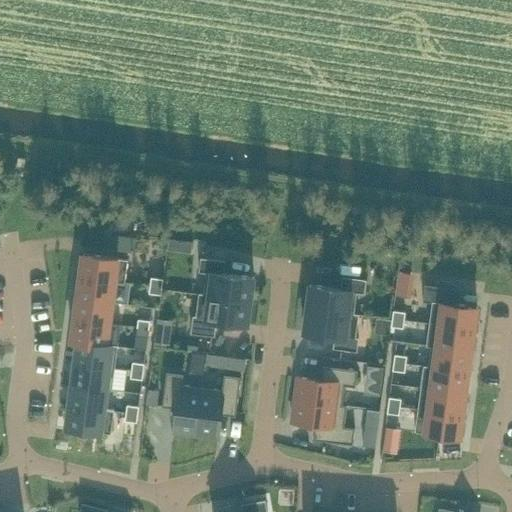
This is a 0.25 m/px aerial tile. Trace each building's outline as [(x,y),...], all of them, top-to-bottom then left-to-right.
[(125,281),(128,258),(83,252),(80,275),(125,281)] [(251,300),(255,276),(223,272),(225,260),(201,256),(199,270),(207,271),(204,292),(199,292),(199,293),(251,300)] [(125,281),(80,275),(78,296),(113,301),(116,280),(125,282),(125,281)] [(354,312),(357,291),(365,292),(367,278),(343,275),(341,287),(310,283),(307,307),(359,314),(359,313),(354,312)] [(163,278),(152,276),(150,284),(162,286),(163,278)] [(162,286),(150,284),(149,292),(161,294),(162,286)] [(248,323),(251,300),(199,293),(196,315),(193,314),(191,332),(215,335),(217,319),(248,323)] [(110,322),(113,301),(78,296),(75,318),(110,322)] [(475,328),(478,306),(433,300),(430,322),(475,328)] [(356,336),(359,314),(307,307),(304,330),(335,335),(334,347),(357,350),(359,336),(356,336)] [(404,319),(406,311),(394,310),(393,317),(404,319)] [(404,319),(393,317),(392,325),(403,327),(404,319)] [(118,345),(118,344),(108,343),(110,322),(75,318),(72,339),(118,345)] [(150,320),(139,318),(138,326),(149,328),(150,320)] [(472,350),(475,328),(430,322),(427,344),(472,350)] [(149,328),(138,326),(137,334),(148,335),(149,328)] [(115,367),(118,345),(72,339),(72,340),(78,341),(75,361),(115,367)] [(469,371),(472,350),(427,344),(427,345),(431,345),(429,365),(424,364),(424,365),(469,371)] [(407,355),(395,353),(394,361),(406,363),(407,355)] [(112,388),(115,367),(75,361),(72,383),(112,388)] [(145,362),(133,361),(132,369),(144,371),(145,362)] [(406,363),(394,361),(393,369),(405,371),(406,363)] [(356,386),(358,369),(323,364),(321,379),(298,376),(295,398),(347,405),(347,404),(343,403),(345,384),(356,386)] [(466,392),(469,371),(424,365),(421,387),(466,392)] [(143,378),(144,371),(132,369),(131,377),(143,378)] [(184,373),(167,370),(162,405),(177,407),(174,431),(196,433),(202,386),(182,384),(184,373)] [(222,389),(202,386),(196,433),(218,436),(221,413),(236,415),(241,375),(225,373),(222,389)] [(112,389),(112,388),(72,383),(69,404),(114,410),(115,409),(105,408),(108,388),(112,389)] [(466,392),(421,387),(418,408),(463,414),(466,392)] [(401,398),(390,396),(389,404),(400,405),(401,398)] [(345,425),(347,405),(295,398),(292,420),(316,423),(314,438),(353,443),(355,427),(345,425)] [(111,432),(114,410),(69,404),(66,427),(111,432)] [(138,413),(139,405),(127,404),(126,412),(138,413)] [(399,413),(400,405),(389,404),(387,412),(399,413)] [(463,414),(418,408),(415,430),(460,436),(463,414)] [(137,421),(138,413),(126,412),(125,419),(137,421)] [(386,442),(385,450),(397,451),(398,443),(386,442)] [(243,511),(268,511),(266,498),(242,503),(243,511)]
